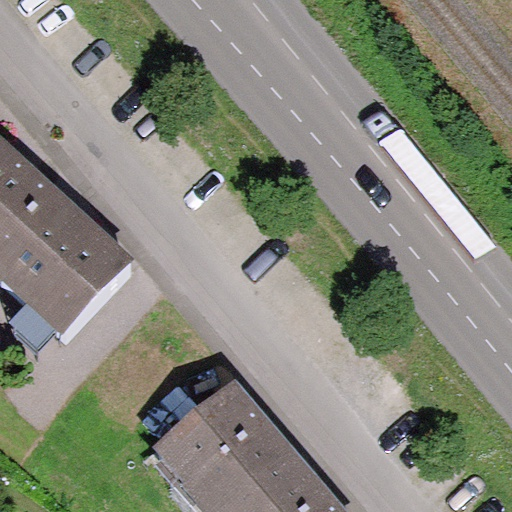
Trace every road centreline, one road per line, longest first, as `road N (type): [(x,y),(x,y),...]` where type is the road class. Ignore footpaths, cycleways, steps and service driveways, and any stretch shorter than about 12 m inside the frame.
road 1 (residential): [(0,25),(404,511)]
road 2 (primary): [(511,343),(231,0)]
